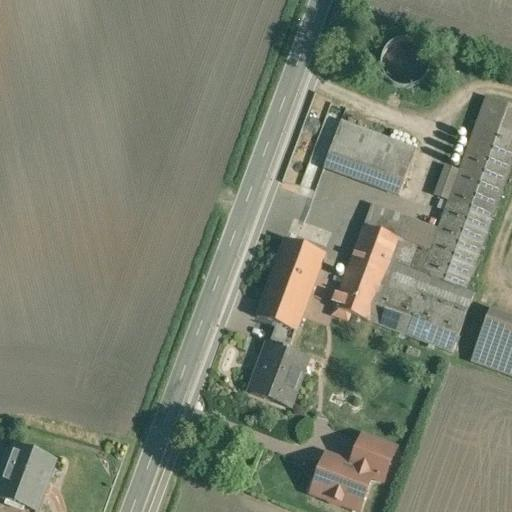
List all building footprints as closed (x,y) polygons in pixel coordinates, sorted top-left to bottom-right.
[(473,296),(511,186),(511,110),(490,103),(443,235),(379,212),(342,315),(456,356),(475,304),(437,290),(440,284),(473,296)] [(416,151),(342,122),(324,167),(398,196),(416,151)] [(332,263),(293,248),(263,328),(302,343),(332,263)] [(276,352),(252,413),(295,430),(319,368),(276,352)] [(35,511),(56,455),(17,441),(0,486),(0,505),(17,511),(35,511)] [(395,497),(407,466),(358,448),(349,473),(324,465),(310,502),(337,511),(359,511),(368,488),(395,497)]
